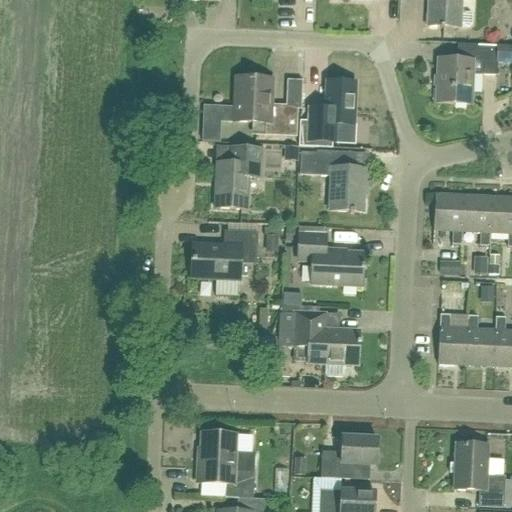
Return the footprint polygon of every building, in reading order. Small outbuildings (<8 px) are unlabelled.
[(472,19),(469,16),(460,16),(461,0),(428,0),(427,30),(460,31),(460,30),(469,30),(472,27),(472,19)] [(511,66),(511,49),(458,47),(457,63),(438,62),(436,107),(471,108),(473,64),(483,65),(482,78),(497,79),(497,66),(511,66)] [(254,82),(254,81),(250,80),(249,81),(239,81),(237,107),(235,106),(234,125),(255,126),(255,137),(297,140),(299,112),(271,111),(272,83),(254,82)] [(299,127),(298,149),(318,150),(318,144),(332,145),(333,128),(354,129),(356,87),(327,85),(325,117),(308,116),(307,127),(299,127)] [(203,123),(220,124),(221,110),(204,109),(203,123)] [(214,210),(246,212),(248,179),(260,180),(262,151),(236,150),(227,150),(226,166),(216,165),(214,210)] [(297,160),(298,151),(284,151),(284,160),(297,160)] [(343,172),(344,156),(316,154),(316,156),(298,155),(298,178),(315,179),(331,180),(329,214),(349,215),(349,217),(353,217),(354,215),(362,215),(363,190),(366,191),(366,173),(343,172)] [(462,235),(463,199),(435,198),(433,234),(452,234),(451,247),(462,248),(462,235)] [(489,236),(491,200),(463,199),(462,235),(480,236),(479,249),(489,249),(490,236),(489,236)] [(511,200),(491,200),(489,236),(490,236),(508,237),(507,250),(511,250),(511,200)] [(279,238),(279,230),(263,229),(262,237),(264,238),(264,254),(276,254),(276,238),(279,238)] [(293,244),(294,230),(285,230),(284,244),(293,244)] [(256,267),(257,235),(224,234),(223,249),(192,248),(191,280),(215,281),(214,298),(236,299),(237,282),(239,282),(239,266),(256,267)] [(363,273),(363,269),(362,269),(362,257),(336,256),(336,254),(324,254),(325,239),(299,238),(298,263),(312,264),(311,287),(361,289),(362,273),(363,273)] [(443,276),(459,276),(459,264),(443,264),(443,276)] [(485,276),(485,264),(475,264),(474,275),(485,276)] [(497,277),(498,269),(489,268),(489,277),(497,277)] [(492,301),(492,290),(481,290),(481,301),(492,301)] [(300,298),(284,297),(283,309),(300,309),(300,298)] [(266,332),(267,313),(259,313),(258,332),(266,332)] [(315,333),(315,317),(294,316),(292,350),(308,351),(308,366),(357,368),(358,335),(315,333)] [(468,332),(467,332),(449,331),(450,318),(440,318),(438,368),(466,369),(468,332)] [(495,333),(477,333),(478,320),(468,319),(467,332),(468,332),(466,369),(494,370),(495,333)] [(511,334),(505,334),(506,321),(496,320),(495,333),(494,370),(511,371),(511,334)] [(270,364),(271,342),(258,342),(257,364),(270,364)] [(254,501),(256,455),(236,454),(237,438),(203,436),(202,462),(199,462),(198,486),(231,487),(230,500),(254,501)] [(376,469),(377,442),(342,440),(341,457),(322,456),(321,481),(353,483),(354,468),(376,469)] [(504,510),(505,479),(486,479),(488,448),(456,447),(454,493),(479,494),(478,509),(504,510)] [(303,477),(304,464),(295,464),(294,476),(303,477)] [(373,511),(374,495),(341,494),(341,496),(321,495),(320,511),(373,511)] [(264,511),(265,502),(225,501),(237,502),(236,511),(264,511)]
